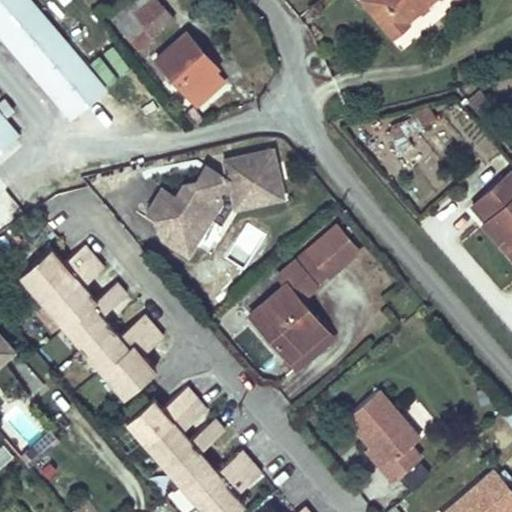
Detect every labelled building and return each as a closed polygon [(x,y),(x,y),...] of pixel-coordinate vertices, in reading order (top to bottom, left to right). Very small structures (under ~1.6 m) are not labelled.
[(105,88),(29,0),(0,0),(0,33),(71,117),(105,88)] [(158,0),(126,0),(109,16),(138,48),(174,17),(158,0)] [(364,0),(392,33),(406,21),(404,18),(425,0),(364,0)] [(186,31),(156,57),(197,103),(223,80),(213,69),(212,68),(208,72),(203,66),(211,59),(186,31)] [(211,59),(203,66),(208,72),(212,68),(213,69),(217,66),(211,59)] [(411,110),(418,126),(435,119),(428,103),(411,110)] [(0,148),(18,133),(0,112),(0,148)] [(213,211),(219,200),(217,189),(230,187),(235,207),(283,196),(279,179),(271,182),(267,166),(276,164),(272,148),(239,155),(243,176),(228,179),(212,169),(209,175),(201,177),(183,181),(175,194),(161,186),(146,212),(168,225),(162,236),(187,252),(197,237),(194,225),(200,215),(213,211)] [(239,155),(224,159),(228,179),(243,176),(239,155)] [(199,170),(201,177),(209,175),(212,169),(204,164),(199,170)] [(276,164),(267,166),(271,182),(279,179),(276,164)] [(511,172),(510,170),(472,203),(486,219),(483,222),(498,239),(504,233),(511,242),(511,172)] [(197,237),(213,211),(200,215),(194,225),(197,237)] [(250,312),(289,358),(304,346),(300,342),(322,323),(301,298),(317,284),(314,281),(327,270),(330,273),(358,249),(336,224),(278,273),(286,282),(250,312)] [(511,242),(504,233),(498,239),(511,254),(511,242)] [(19,274),(123,396),(155,367),(143,353),(163,334),(144,312),(119,334),(102,313),(127,292),(116,279),(96,298),(84,283),(104,265),(85,242),(64,260),(51,245),(19,274)] [(332,335),(322,323),(300,342),(304,346),(289,358),(297,366),(332,335)] [(0,361),(16,348),(0,329),(0,361)] [(0,367),(0,393),(1,396),(18,386),(4,365),(0,367)] [(154,396),(126,420),(204,511),(233,511),(245,502),(236,491),(261,470),(242,447),(217,469),(200,450),(225,428),(215,416),(189,438),(182,429),(207,407),(187,384),(162,406),(154,396)] [(378,388),(346,416),(371,444),(387,463),(382,466),(393,479),(421,456),(410,444),(420,436),(378,388)] [(28,448),(42,433),(16,408),(2,423),(28,448)] [(17,458),(27,470),(57,445),(47,433),(17,458)] [(371,444),(366,448),(382,466),(387,463),(371,444)] [(508,511),(511,509),(511,487),(495,468),(442,511),(508,511)]
